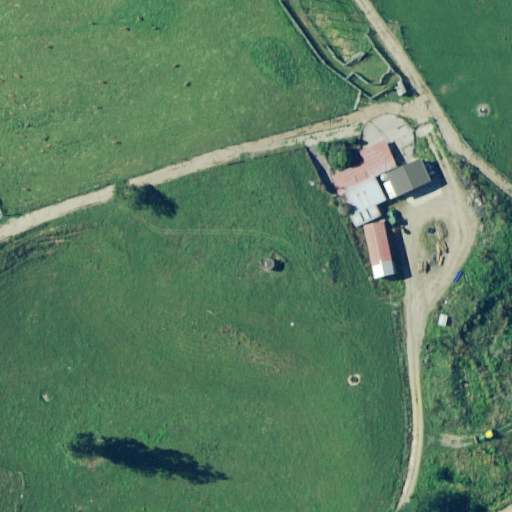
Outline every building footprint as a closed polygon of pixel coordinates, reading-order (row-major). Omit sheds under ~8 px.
[(339,191),(397,166),(401,163),(405,160),(408,157),(410,152),(412,148),(412,143),(412,139),(411,134),(410,130),(407,125),(404,122),(400,119),(396,117),(392,115),(387,114),(382,115),(378,115),(373,117),(369,120),(366,123),(363,126),(360,131),(359,135),(358,140),(358,145),(359,149),(360,152),(328,166),(339,191)] [(434,165),(439,179),(450,175),(448,171),(461,166),(457,156),(434,165)] [(459,176),(448,181),(452,189),(463,184),(459,176)] [(386,200),(377,178),(346,191),(359,224),(381,215),(376,204),(386,200)] [(396,273),(385,221),(365,225),(376,278),(396,273)]
